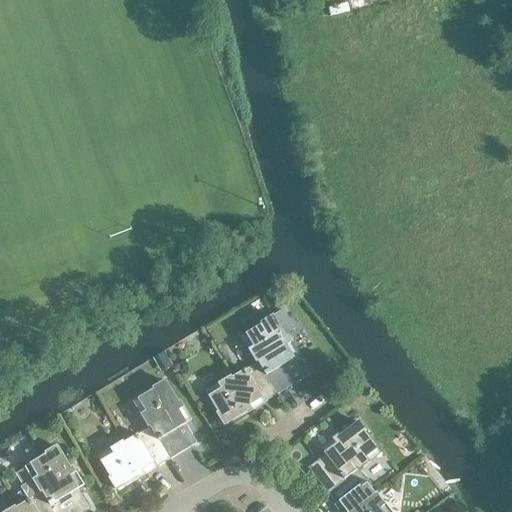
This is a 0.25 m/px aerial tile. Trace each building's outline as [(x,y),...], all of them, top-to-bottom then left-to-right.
[(347,0),(351,12),(386,4),(385,0),(347,0)] [(260,362),(279,393),(306,377),(288,347),(293,344),(286,333),(295,328),(284,309),(269,318),(270,319),(248,332),(256,345),(251,348),(259,362),(260,362)] [(279,393),(260,362),(259,362),(234,378),(228,369),(215,377),(220,386),(223,391),(210,398),(226,425),(279,393)] [(151,427),(171,459),(198,443),(176,407),(180,405),(167,382),(140,399),(147,411),(142,414),(150,427),(151,427)] [(327,492),(358,469),(370,460),(366,455),(377,446),(358,421),(336,437),(340,442),(308,467),(327,492)] [(114,456),(102,463),(118,491),(171,459),(151,427),(111,451),(114,456)] [(73,469),(59,447),(32,463),(40,476),(34,479),(22,486),(30,500),(42,493),(42,492),(43,492),(55,511),(82,511),(89,508),(78,489),(85,484),(76,468),(73,469)] [(358,469),(327,492),(342,511),(382,511),(381,509),(386,505),(358,469)] [(55,511),(43,492),(42,492),(42,493),(30,500),(9,511),(55,511)]
